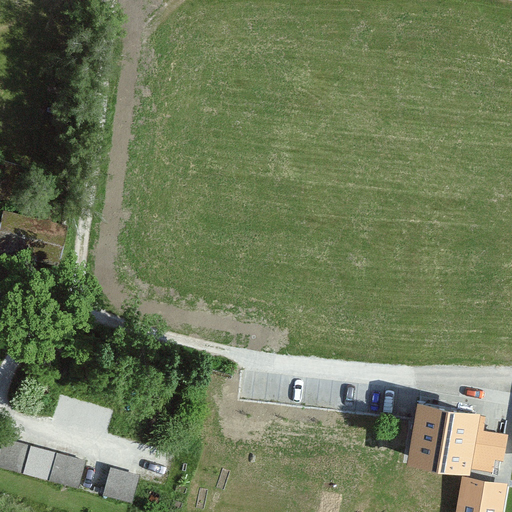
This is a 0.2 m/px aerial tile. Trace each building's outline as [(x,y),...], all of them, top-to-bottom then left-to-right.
[(65,228),(2,213),(0,219),(0,244),(57,258),(65,228)] [(468,472),(476,417),(420,409),(412,464),(468,472)] [(32,446),(4,438),(0,450),(0,466),(25,474),(32,446)] [(86,461),(57,452),(49,480),(79,488),(86,461)] [(140,475),(110,467),(104,495),(133,503),(140,475)] [(499,511),(504,487),(467,481),(461,511),(499,511)]
